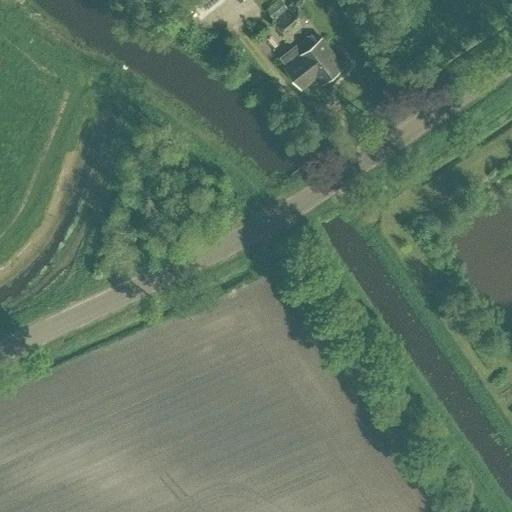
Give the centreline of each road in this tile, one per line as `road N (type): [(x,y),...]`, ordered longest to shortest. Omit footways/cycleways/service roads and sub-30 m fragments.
road 1 (track): [(0,14),(31,43),(203,137),(308,232),(489,511)]
road 2 (tertiary): [(0,351),(274,220),(511,62)]
